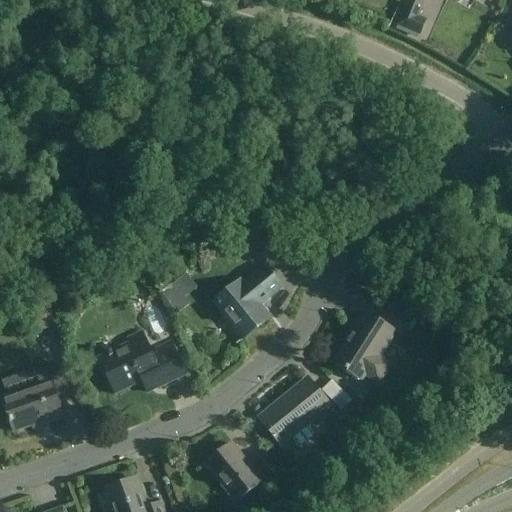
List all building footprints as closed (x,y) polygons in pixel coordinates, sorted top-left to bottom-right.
[(442,226),(439,228),(430,234),(438,246),(450,238),(442,226)] [(281,290),(282,289),(264,267),(243,285),(241,282),(213,304),(242,340),(236,345),(237,346),(270,318),(257,302),(266,295),(268,298),(280,289),(281,290)] [(361,382),(365,375),(379,384),(393,364),(381,356),(395,333),(363,313),(354,327),(357,329),(334,364),(361,382)] [(147,394),(186,375),(171,343),(151,353),(142,334),(127,341),(129,345),(111,354),(110,351),(107,353),(108,355),(98,360),(114,395),(141,382),(147,394)] [(42,423),(43,426),(63,419),(56,399),(71,394),(60,365),(33,374),(38,387),(4,399),(11,419),(9,420),(14,433),(42,423)] [(281,445),(291,437),(298,446),(302,446),(313,436),(314,432),(307,424),(329,407),(308,381),(260,420),(281,445)] [(339,383),(328,391),(344,414),(356,406),(339,383)] [(268,492),(279,483),(260,459),(249,468),(230,444),(205,464),(237,504),(261,484),(268,492)] [(163,511),(161,504),(147,508),(138,482),(106,493),(112,511),(163,511)]
